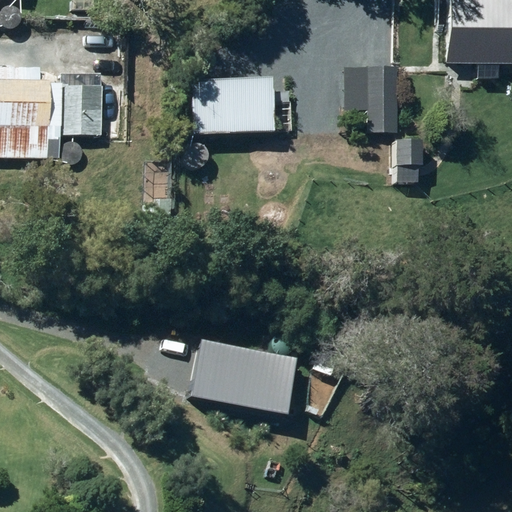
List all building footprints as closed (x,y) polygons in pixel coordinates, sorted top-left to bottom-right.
[(0,0),(0,31),(21,31),(21,0),(0,0)] [(511,0),(436,0),(439,75),(511,72),(511,0)] [(399,72),(342,72),(342,144),(399,144),(399,72)] [(0,168),(45,170),(47,83),(0,82),(0,168)] [(266,88),(182,88),(182,139),(266,139),(266,88)] [(57,144),(96,145),(97,93),(58,92),(57,144)]
